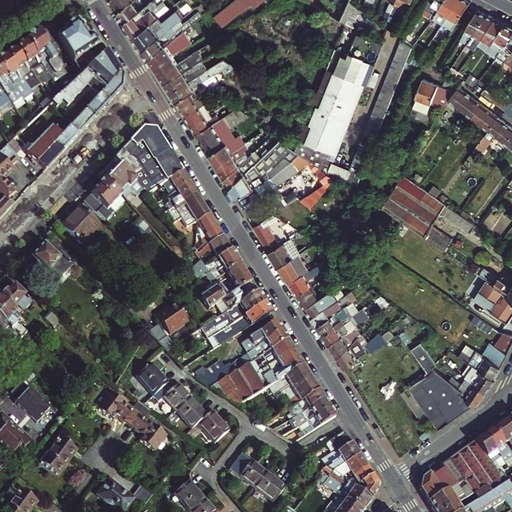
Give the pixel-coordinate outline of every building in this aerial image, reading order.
[(114,0),(120,10),(133,0),(114,0)] [(133,0),(120,10),(127,21),(152,0),(133,0)] [(136,36),(162,15),(156,7),(164,0),(152,0),(127,21),(136,36)] [(162,15),(173,6),(167,0),(164,0),(156,7),(162,15)] [(264,0),(234,0),(215,16),(223,27),(239,14),(239,13),(249,5),(247,4),(250,1),(255,8),(264,0)] [(310,0),(341,19),(350,0),(310,0)] [(341,19),(347,23),(353,27),(362,9),(350,0),(341,19)] [(398,0),(390,0),(393,1),(389,11),(392,13),(398,0)] [(398,0),(392,13),(396,14),(401,5),(409,8),(413,0),(398,0)] [(427,0),(424,6),(434,11),(431,15),(435,17),(445,0),(427,0)] [(458,0),(445,0),(435,17),(434,18),(444,24),(458,0)] [(454,30),(467,8),(472,1),(469,0),(458,0),(444,24),(454,30)] [(189,13),(179,1),(175,4),(185,16),(189,13)] [(136,36),(144,48),(173,26),(181,19),(185,16),(175,4),(173,6),(162,15),(136,36)] [(479,10),(477,13),(466,31),(468,32),(465,36),(471,39),(473,36),(478,29),(488,14),(479,10)] [(173,26),(144,48),(150,58),(186,29),(202,17),(203,15),(200,11),(184,23),(176,30),(173,26)] [(475,49),(480,42),(483,37),(493,24),(497,19),(488,14),(478,29),(473,36),(477,38),(470,47),(475,49)] [(181,19),(173,26),(176,30),(184,23),(181,19)] [(483,37),(480,42),(486,47),(495,53),(491,58),(494,61),(498,56),(511,35),(511,25),(497,19),(493,24),(483,37)] [(57,39),(75,67),(83,61),(89,69),(107,52),(102,44),(99,46),(93,38),(89,40),(78,24),(75,26),(73,23),(67,27),(68,30),(66,31),(66,32),(57,39)] [(175,54),(194,42),(186,29),(150,58),(160,74),(179,61),(175,54)] [(26,41),(44,68),(48,65),(58,80),(63,77),(69,85),(71,83),(38,33),(26,41)] [(344,73),(369,83),(385,42),(361,33),(344,73)] [(243,35),(236,39),(242,48),(248,44),(243,35)] [(506,61),(509,56),(511,52),(511,35),(498,56),(506,61)] [(191,54),(179,61),(160,74),(165,83),(198,63),(223,47),(217,37),(204,46),(199,51),(192,55),(191,54)] [(360,191),(415,48),(404,39),(403,38),(347,182),(360,191)] [(15,48),(35,78),(38,76),(43,83),(51,79),(44,68),(26,41),(15,48)] [(482,52),(491,58),(495,53),(486,47),(482,52)] [(39,84),(35,78),(15,48),(6,54),(26,86),(31,83),(34,87),(39,84)] [(107,52),(89,69),(82,76),(61,95),(52,104),(56,108),(63,103),(67,107),(87,85),(99,96),(100,95),(121,73),(107,52)] [(6,54),(0,57),(0,66),(11,83),(20,96),(24,93),(27,98),(32,94),(26,86),(6,54)] [(198,63),(165,83),(171,93),(202,73),(204,72),(198,63)] [(0,66),(0,86),(5,93),(16,110),(22,106),(8,85),(11,83),(0,66)] [(367,84),(329,68),(313,109),(351,124),(367,84)] [(123,77),(121,73),(100,95),(109,103),(122,89),(123,77)] [(206,78),(202,73),(171,93),(177,102),(194,91),(197,89),(205,84),(203,80),(206,78)] [(450,101),(457,91),(425,79),(418,96),(440,105),(442,101),(449,103),(450,101)] [(205,84),(197,89),(199,93),(208,88),(205,84)] [(475,87),(478,90),(482,93),(485,90),(477,84),(475,87)] [(473,106),(477,100),(460,87),(457,91),(450,101),(456,105),(472,117),(478,110),(473,106)] [(214,97),(208,88),(199,93),(197,89),(194,91),(199,98),(204,95),(208,101),(214,97)] [(58,89),(48,98),(52,104),(61,95),(58,89)] [(494,102),(497,98),(485,89),(485,90),(482,93),(494,102)] [(177,102),(185,115),(200,106),(208,101),(204,95),(199,98),(194,91),(177,102)] [(100,95),(99,96),(86,111),(94,119),(109,103),(100,95)] [(44,111),(52,104),(48,98),(39,105),(40,107),(44,111)] [(497,98),(494,102),(504,110),(506,111),(509,107),(497,98)] [(478,110),(472,117),(489,130),(499,117),(477,100),(473,106),(478,110)] [(448,105),(451,107),(453,109),(456,105),(450,101),(449,103),(448,105)] [(448,105),(441,114),(444,116),(451,107),(448,105)] [(185,115),(197,133),(220,119),(217,113),(208,119),(200,106),(185,115)] [(35,119),(38,116),(44,111),(40,107),(32,115),(35,119)] [(228,143),(237,137),(231,127),(249,115),(238,107),(232,111),(220,119),(197,133),(210,154),(228,143)] [(331,174),(351,124),(313,109),(311,114),(297,150),(331,174)] [(77,136),(94,119),(86,111),(71,126),(69,129),(77,136)] [(489,130),(475,148),(482,153),(496,135),(511,147),(511,126),(499,117),(489,130)] [(33,132),(27,127),(20,133),(27,139),(33,132)] [(35,165),(37,163),(54,145),(61,138),(51,128),(26,155),(32,160),(31,161),(35,165)] [(140,170),(169,150),(155,129),(143,128),(121,151),(140,170)] [(69,129),(61,138),(54,145),(62,152),(77,136),(69,129)] [(297,150),(283,139),(260,162),(250,171),(231,188),(243,206),(261,195),(257,188),(274,178),(278,184),(294,175),(298,180),(315,169),(333,182),(339,176),(335,174),(334,176),(331,174),(297,150)] [(215,163),(242,146),(239,141),(229,146),(228,143),(210,154),(215,163)] [(45,171),(62,152),(54,145),(37,163),(45,171)] [(10,165),(18,157),(15,154),(14,154),(6,146),(0,151),(0,197),(3,200),(4,199),(6,201),(16,192),(12,189),(14,187),(1,175),(4,172),(6,174),(12,167),(10,165)] [(245,151),(242,146),(215,163),(220,170),(238,159),(236,156),(245,151)] [(149,196),(153,193),(167,183),(182,171),(169,150),(140,170),(132,177),(140,186),(144,190),(149,196)] [(247,154),(238,159),(220,170),(225,178),(249,160),(250,159),(247,154)] [(250,158),(250,159),(249,160),(225,178),(231,188),(250,171),(260,162),(256,158),(253,161),(250,158)] [(132,177),(119,165),(110,174),(107,174),(105,177),(105,180),(104,180),(121,196),(125,200),(132,192),(137,197),(144,190),(140,186),(132,177)] [(182,171),(167,183),(174,193),(189,182),(182,171)] [(430,227),(433,224),(442,210),(472,231),(477,224),(437,197),(429,191),(404,175),(383,206),(443,248),(449,240),(430,227)] [(107,210),(121,196),(104,180),(95,191),(84,202),(96,213),(102,206),(107,210)] [(173,204),(175,207),(195,193),(189,182),(174,193),(171,195),(176,202),(173,204)] [(433,185),(429,191),(437,197),(441,190),(433,185)] [(153,193),(149,196),(150,198),(156,206),(160,203),(153,193)] [(195,193),(175,207),(168,212),(164,215),(172,225),(175,223),(170,217),(178,212),(182,218),(202,204),(195,193)] [(4,199),(3,200),(0,202),(0,219),(12,206),(6,201),(4,199)] [(160,203),(156,206),(164,215),(168,212),(160,203)] [(202,204),(182,218),(185,222),(186,222),(188,223),(192,220),(192,218),(195,216),(197,221),(209,214),(202,204)] [(61,226),(81,245),(100,226),(79,207),(61,226)] [(215,224),(209,214),(197,221),(196,222),(203,232),(215,224)] [(255,226),(271,252),(288,241),(292,239),(283,225),(287,223),(276,214),(255,226)] [(142,219),(130,230),(141,240),(151,230),(142,219)] [(191,239),(177,222),(175,223),(172,225),(187,245),(190,243),(191,239)] [(215,224),(203,232),(209,243),(222,235),(215,224)] [(430,227),(449,240),(450,241),(453,237),(433,224),(430,227)] [(209,243),(218,257),(231,250),(222,235),(209,243)] [(293,238),(292,239),(288,241),(271,252),(280,266),(297,255),(301,253),(302,252),(293,238)] [(72,263),(48,240),(31,260),(35,264),(32,268),(44,278),(51,271),(59,278),(72,263)] [(240,263),(231,250),(218,257),(204,266),(207,271),(213,277),(217,275),(217,270),(222,267),(225,272),(240,263)] [(312,269),(301,253),(297,255),(280,266),(290,283),(306,274),(309,272),(312,270),(312,269)] [(330,258),(323,263),(326,268),(334,263),(331,259),(330,258)] [(225,272),(237,290),(251,281),(240,263),(225,272)] [(511,286),(511,287),(507,285),(508,282),(507,280),(508,277),(504,275),(502,277),(484,265),(483,267),(480,265),(476,271),(488,279),(511,295),(511,286)] [(314,272),(312,270),(309,272),(306,274),(310,280),(318,275),(316,271),(314,272)] [(216,303),(224,313),(257,292),(251,281),(237,290),(228,295),(213,277),(207,271),(204,275),(213,287),(207,291),(209,293),(200,299),(207,309),(216,303)] [(306,274),(290,283),(298,296),(314,286),(310,280),(306,274)] [(511,317),(511,295),(488,279),(482,286),(499,298),(491,311),(508,323),(511,317)] [(322,299),(314,286),(298,296),(306,308),(322,299)] [(0,298),(12,309),(16,305),(23,312),(31,303),(14,287),(8,293),(6,292),(0,298)] [(348,302),(351,306),(358,300),(352,291),(349,294),(351,300),(348,302)] [(232,323),(245,315),(264,303),(257,292),(224,313),(219,316),(202,327),(208,338),(213,335),(226,327),(232,323)] [(334,296),(332,292),(322,299),(306,308),(312,318),(345,297),(341,292),(334,296)] [(345,297),(312,318),(317,327),(343,311),(340,307),(348,302),(351,300),(349,294),(345,297)] [(382,304),(386,299),(379,295),(375,299),(382,304)] [(12,309),(0,298),(0,320),(17,335),(20,339),(26,333),(14,322),(20,316),(12,309)] [(245,315),(232,323),(226,327),(213,335),(220,346),(271,314),(264,303),(245,315)] [(170,333),(189,321),(177,304),(165,311),(164,309),(156,314),(170,333)] [(323,336),(355,316),(349,307),(343,311),(317,327),(323,336)] [(43,320),(52,326),(57,319),(49,313),(43,320)] [(323,336),(329,345),(354,329),(360,325),(355,316),(323,336)] [(17,335),(0,320),(0,341),(6,347),(17,335)] [(253,348),(259,344),(281,330),(276,321),(242,343),(248,353),(254,349),(253,348)] [(147,332),(158,343),(166,337),(157,325),(147,332)] [(511,332),(504,329),(498,325),(495,331),(511,340),(511,332)] [(478,353),(469,365),(495,379),(501,367),(488,359),(491,353),(494,345),(490,341),(468,327),(463,334),(485,349),(481,355),(478,353)] [(337,359),(359,338),(354,329),(329,345),(337,359)] [(281,330),(259,344),(265,353),(287,339),(281,330)] [(511,347),(511,345),(511,340),(495,331),(492,336),(511,347)] [(337,359),(344,369),(360,359),(359,358),(366,354),(364,352),(367,350),(369,348),(383,336),(382,334),(366,344),(367,345),(365,347),(359,338),(337,359)] [(368,353),(387,341),(383,336),(369,348),(367,350),(368,353)] [(494,345),(508,354),(511,347),(492,336),(490,341),(494,345)] [(266,359),(269,363),(293,349),(287,339),(265,353),(259,357),(256,358),(253,361),(257,367),(261,365),(260,363),(266,359)] [(414,347),(428,371),(438,365),(424,341),(414,347)] [(505,360),(508,354),(494,345),(491,353),(505,360)] [(253,361),(250,362),(235,372),(210,388),(237,406),(284,377),(303,365),(293,349),(269,363),(263,368),(261,365),(257,367),(253,361)] [(253,361),(256,358),(253,354),(256,352),(254,349),(248,353),(246,354),(250,362),(253,361)] [(505,360),(491,353),(488,359),(501,367),(505,360)] [(235,372),(230,365),(225,368),(221,363),(197,378),(210,388),(235,372)] [(136,376),(153,396),(168,383),(151,364),(136,376)] [(303,365),(284,377),(290,386),(292,388),(310,377),(303,365)] [(477,380),(474,384),(488,393),(497,379),(495,379),(469,365),(467,369),(474,373),(471,377),(477,380)] [(410,387),(440,429),(475,405),(459,394),(460,392),(459,391),(446,382),(431,372),(410,387)] [(285,393),(293,406),(319,390),(310,377),(292,388),(285,393)] [(450,377),(446,382),(459,391),(463,385),(450,377)] [(18,401),(29,388),(22,382),(11,395),(18,401)] [(176,410),(190,397),(179,384),(172,390),(167,385),(154,396),(159,402),(164,397),(176,410)] [(466,385),(465,386),(460,392),(459,394),(475,405),(478,407),(488,393),(474,384),(471,389),(466,385)] [(36,423),(51,409),(31,388),(16,402),(36,423)] [(319,390),(293,406),(291,408),(293,411),(291,413),(292,415),(295,414),(296,416),(314,405),(324,398),(319,390)] [(144,406),(138,402),(132,409),(110,394),(98,410),(113,420),(116,416),(129,426),(144,406)] [(190,397),(176,410),(187,423),(190,421),(195,427),(209,415),(203,409),(202,411),(190,397)] [(289,432),(305,422),(329,407),(324,398),(314,405),(296,416),(295,414),(292,415),(293,417),(294,417),(297,421),(287,428),(289,432)] [(144,406),(129,426),(143,436),(140,440),(154,451),(166,435),(145,419),(151,411),(144,406)] [(303,436),(335,416),(329,407),(305,422),(308,426),(300,431),(303,436)] [(0,412),(0,445),(10,454),(16,447),(17,448),(19,446),(21,449),(29,440),(0,412)] [(215,444),(230,432),(213,412),(198,425),(215,444)] [(279,415),(263,425),(272,431),(284,423),(279,415)] [(431,435),(437,431),(428,418),(422,421),(431,435)] [(511,429),(505,420),(494,427),(492,428),(504,445),(506,444),(507,442),(511,449),(511,429)] [(416,425),(425,439),(431,435),(422,421),(416,425)] [(511,465),(511,455),(504,445),(492,428),(483,435),(502,461),(507,468),(511,466),(511,465)] [(344,464),(359,455),(344,431),(329,441),(340,458),(336,459),(324,466),(320,472),(322,473),(328,478),(332,473),(332,472),(344,464)] [(499,463),(502,461),(483,435),(474,441),(498,475),(501,473),(496,465),(494,462),(497,460),(499,463)] [(77,450),(60,437),(50,451),(41,463),(58,475),(77,450)] [(474,441),(463,449),(488,484),(486,486),(491,493),(508,482),(506,479),(504,476),(501,473),(498,475),(474,441)] [(463,449),(448,460),(463,480),(462,481),(468,489),(472,495),(486,486),(488,484),(463,449)] [(367,467),(359,455),(344,464),(332,472),(332,473),(338,477),(347,471),(353,480),(354,479),(361,474),(360,471),(367,467)] [(234,472),(254,487),(265,472),(251,461),(250,462),(244,458),(234,472)] [(462,481),(463,480),(448,460),(421,479),(420,490),(428,503),(462,481)] [(360,492),(371,500),(377,492),(378,484),(367,467),(360,471),(361,474),(354,479),(359,486),(360,486),(361,486),(363,488),(360,492)] [(350,482),(353,480),(347,471),(338,477),(348,483),(350,482)] [(274,502),(277,499),(286,487),(265,472),(254,487),(274,502)] [(363,511),(371,500),(360,492),(352,486),(348,483),(338,477),(332,473),(328,478),(322,473),(319,477),(339,491),(338,492),(363,511)] [(192,511),(207,498),(190,479),(175,492),(192,511)] [(118,511),(123,511),(134,498),(109,480),(97,496),(104,501),(103,502),(114,510),(115,509),(118,511)] [(433,511),(444,511),(456,505),(454,501),(457,499),(455,497),(468,489),(462,481),(428,503),(433,511)] [(511,487),(508,482),(491,493),(461,511),(485,511),(504,500),(502,497),(511,490),(511,487)] [(145,503),(152,494),(141,485),(133,495),(145,503)] [(459,503),(456,505),(444,511),(461,511),(491,493),(486,486),(472,495),(459,503)] [(2,511),(28,511),(37,501),(21,489),(2,511)] [(340,506),(348,511),(362,511),(363,511),(338,492),(332,500),(340,506)] [(218,511),(207,498),(192,511),(218,511)]
